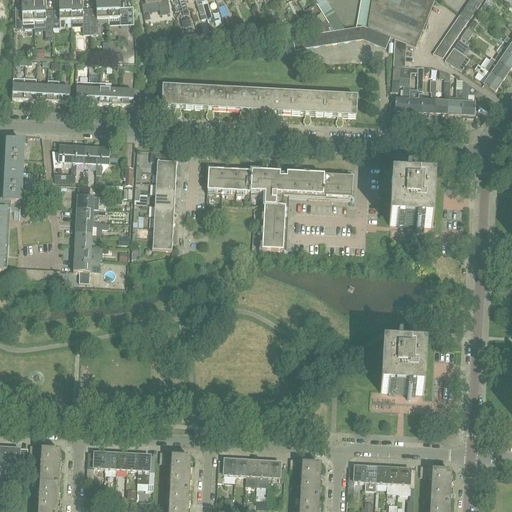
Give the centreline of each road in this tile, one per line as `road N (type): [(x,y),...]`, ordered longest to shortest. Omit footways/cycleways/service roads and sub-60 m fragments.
road 1 (unclassified): [(486,152),(0,125)]
road 2 (unclassified): [(469,457),(486,152)]
road 3 (residential): [(212,445),(80,438)]
road 4 (residential): [(469,457),(339,451)]
road 5 (residential): [(339,451),(212,445)]
